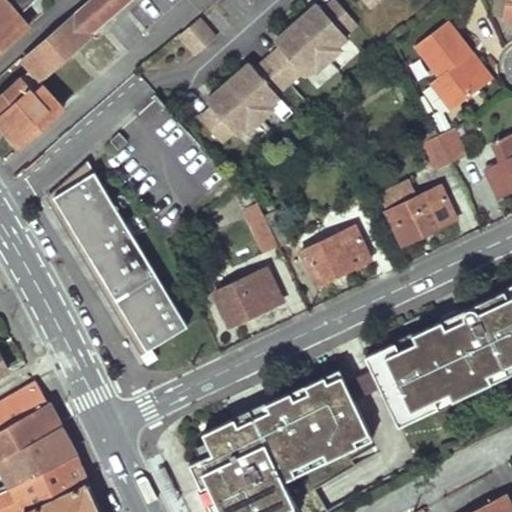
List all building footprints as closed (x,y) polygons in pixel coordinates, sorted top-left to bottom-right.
[(0,0),(0,51),(27,28),(15,15),(33,0),(0,0)] [(124,0),(90,0),(20,62),(28,71),(0,94),(0,127),(18,148),(46,122),(41,117),(56,104),(36,82),(89,35),(87,33),(124,0)] [(353,25),(331,0),(319,10),(314,5),(270,42),(276,49),(251,70),(246,64),(203,101),(208,108),(196,119),(217,143),(229,133),(232,136),(242,127),(245,130),(269,109),(266,106),(276,97),(273,94),(297,74),(300,77),(310,68),(314,71),(337,51),(334,47),(344,39),(340,36),(353,25)] [(511,0),(506,0),(503,18),(511,19),(511,0)] [(176,35),(192,54),(211,39),(194,19),(176,35)] [(493,78),(449,20),(415,44),(439,77),(430,83),(451,110),(493,78)] [(454,128),(438,135),(450,162),(467,155),(454,128)] [(125,142),(117,133),(108,142),(116,151),(125,142)] [(438,135),(437,133),(423,140),(435,170),(450,162),(438,135)] [(511,191),(511,136),(493,146),(500,162),(484,169),(498,198),(511,191)] [(152,348),(188,326),(86,163),(45,200),(73,245),(117,316),(146,361),(157,355),(152,348)] [(454,218),(438,184),(386,209),(393,223),(397,221),(405,241),(454,218)] [(290,239),(276,207),(262,215),(255,201),(243,206),(264,251),(290,239)] [(354,228),(301,251),(308,264),(310,262),(320,280),(368,257),(354,228)] [(280,301),(262,266),(211,291),(218,306),(223,304),(232,324),(280,301)] [(511,283),(365,345),(401,421),(511,369),(511,283)] [(386,450),(340,356),(187,432),(225,511),(314,511),(329,505),(317,485),(386,450)] [(47,403),(36,381),(0,402),(0,457),(60,427),(47,403)] [(67,441),(60,427),(0,457),(0,467),(10,490),(75,456),(67,441)] [(99,511),(75,456),(10,490),(0,494),(0,511),(99,511)] [(509,511),(503,498),(475,511),(509,511)]
